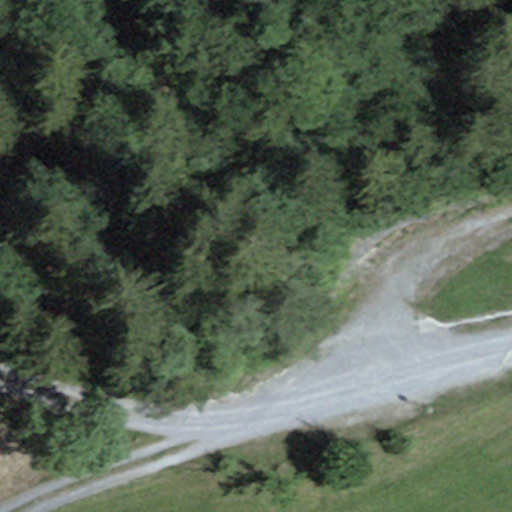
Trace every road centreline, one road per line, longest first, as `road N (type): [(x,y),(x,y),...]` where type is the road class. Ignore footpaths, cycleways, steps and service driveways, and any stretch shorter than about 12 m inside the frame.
road 1 (unclassified): [(511,344),(329,381),(74,478),(15,511)]
road 2 (track): [(374,371),(394,290),(423,259),(511,219)]
road 3 (track): [(169,442),(0,382)]
